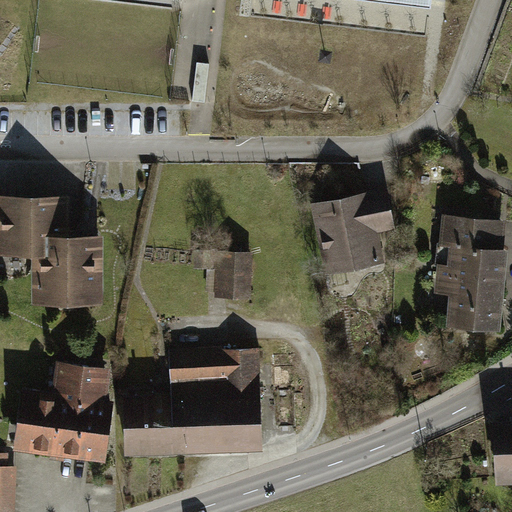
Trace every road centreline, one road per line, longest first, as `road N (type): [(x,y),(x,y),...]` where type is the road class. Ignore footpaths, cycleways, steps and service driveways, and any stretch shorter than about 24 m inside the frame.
road 1 (residential): [(490,0),(441,113),(395,146),(0,151)]
road 2 (secondary): [(511,380),(375,448),(190,511)]
